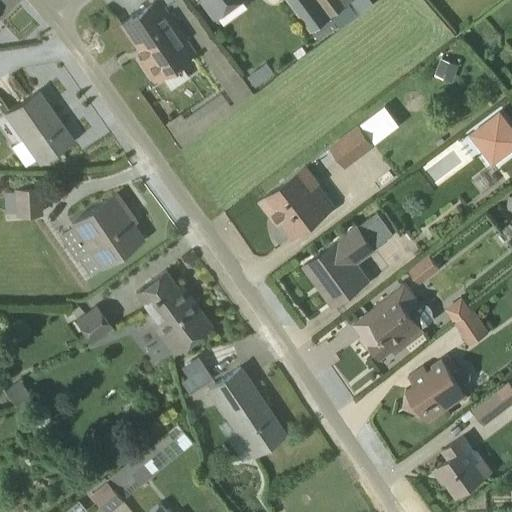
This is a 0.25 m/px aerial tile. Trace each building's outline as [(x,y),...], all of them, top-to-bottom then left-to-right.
[(195,49),(226,95),(223,97),(219,92),(182,117),(178,112),(163,122),(179,146),(195,135),(194,133),(251,92),(183,0),(137,0),(138,0),(137,0),(147,0),(118,21),(141,55),(137,58),(151,79),(152,80),(160,75),(168,87),(186,76),(178,62),(194,51),(163,4),(168,1),(198,46),(195,49)] [(197,0),(210,18),(235,0),(197,0)] [(318,41),(337,26),(317,0),(286,0),(310,32),(311,31),(318,41)] [(318,0),(330,16),(351,0),(318,0)] [(373,3),(369,0),(351,0),(330,16),(339,29),(373,3)] [(440,59),(434,75),(451,81),(458,66),(440,59)] [(69,138),(35,89),(2,113),(19,136),(8,144),(23,165),(33,157),(36,161),(69,138)] [(398,124),(384,105),(360,123),(375,142),(398,124)] [(511,125),(499,109),(467,133),(492,165),(511,149),(511,125)] [(373,146),(357,125),(328,146),(344,168),(373,146)] [(320,183),(306,164),(259,200),(277,223),(280,221),(292,237),(331,207),(315,186),(320,183)] [(484,168),(470,179),(481,193),(495,182),(484,168)] [(12,190),(2,191),(4,212),(13,211),(14,216),(41,214),(39,186),(12,187),(12,190)] [(134,221),(114,193),(68,225),(98,268),(141,239),(130,223),(134,221)] [(374,248),(392,234),(376,212),(302,265),(332,306),(369,279),(357,263),(375,250),(374,248)] [(407,269),(418,283),(438,268),(427,254),(407,269)] [(177,287),(164,271),(133,294),(147,312),(142,316),(171,355),(210,325),(180,285),(177,287)] [(360,336),(358,337),(366,347),(368,346),(379,359),(392,349),(394,352),(403,347),(423,332),(421,328),(434,318),(432,316),(431,310),(428,306),(419,301),(405,284),(351,324),(360,336)] [(461,296),(443,308),(453,323),(471,311),(461,296)] [(73,320),(90,343),(111,327),(94,305),(73,320)] [(468,345),(488,331),(473,309),(453,323),(468,345)] [(405,389),(401,409),(421,413),(427,421),(465,394),(460,387),(467,382),(469,377),(469,373),(466,369),(462,367),(456,367),(447,355),(430,364),(432,367),(426,370),(423,366),(408,375),(413,383),(405,389)] [(210,377),(196,356),(180,367),(187,377),(180,382),(187,393),(210,377)] [(282,434),(238,367),(204,390),(224,419),(216,425),(239,460),(240,461),(248,456),(249,456),(282,434)] [(511,403),(511,386),(507,381),(471,409),(483,425),(511,403)] [(189,443),(175,423),(145,448),(144,447),(105,480),(120,499),(189,443)] [(455,496),(483,476),(484,477),(491,472),(476,451),(470,448),(471,447),(463,435),(442,450),(448,459),(432,471),(441,484),(445,481),(455,496)] [(105,480),(88,494),(103,511),(106,511),(121,501),(105,480)] [(76,501),(62,511),(81,511),(84,510),(76,501)] [(177,511),(176,511),(174,511),(161,511),(164,509),(158,502),(145,511),(177,511)]
